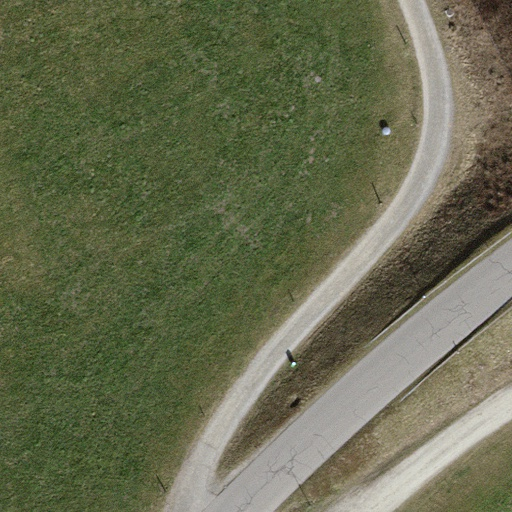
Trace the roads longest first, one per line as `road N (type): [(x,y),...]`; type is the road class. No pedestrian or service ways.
road 1 (track): [(188,511),(183,504),(219,424),(408,207),(435,149),(438,94),(409,0)]
road 2 (unclassified): [(511,268),(412,348),(237,511)]
road 3 (track): [(370,511),(511,405)]
